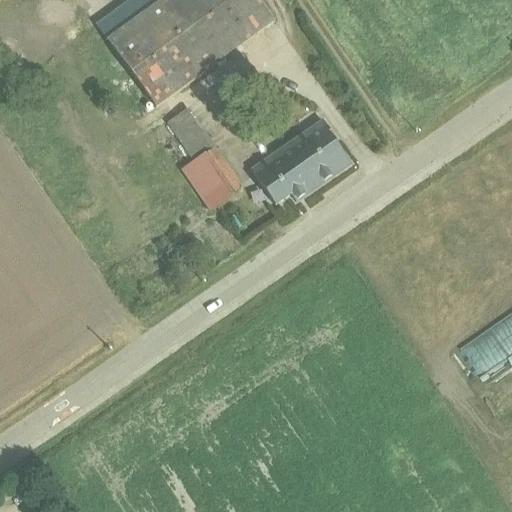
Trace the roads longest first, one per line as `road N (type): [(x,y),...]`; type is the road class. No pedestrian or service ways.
road 1 (tertiary): [(0,449),(511,92)]
road 2 (unknown): [(386,180),(282,62),(255,70),(212,111),(212,125),(250,178)]
